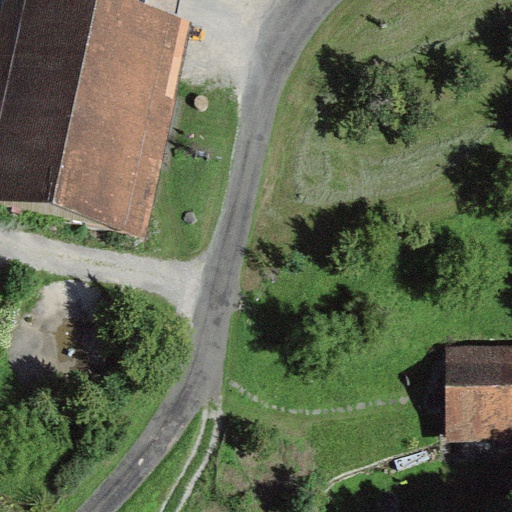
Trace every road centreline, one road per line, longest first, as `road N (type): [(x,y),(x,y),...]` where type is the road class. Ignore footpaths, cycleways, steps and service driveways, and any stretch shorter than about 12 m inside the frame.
road 1 (unclassified): [(318,0),(297,15),(268,76),(188,395),(100,511)]
road 2 (track): [(217,296),(0,237)]
